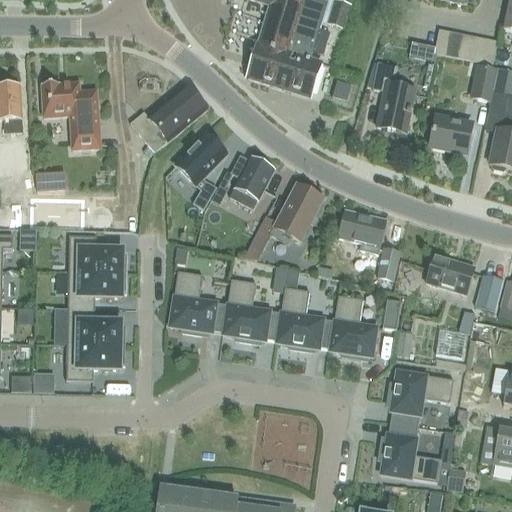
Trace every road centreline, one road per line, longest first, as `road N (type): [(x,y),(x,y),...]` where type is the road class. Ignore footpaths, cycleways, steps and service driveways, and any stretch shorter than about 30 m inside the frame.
road 1 (residential): [(511,237),(414,213),(302,164),(245,122),(166,44),(131,25)]
road 2 (residential): [(0,416),(164,421),(220,391),(322,405),(335,428),(323,511)]
road 3 (residential): [(0,24),(131,25)]
